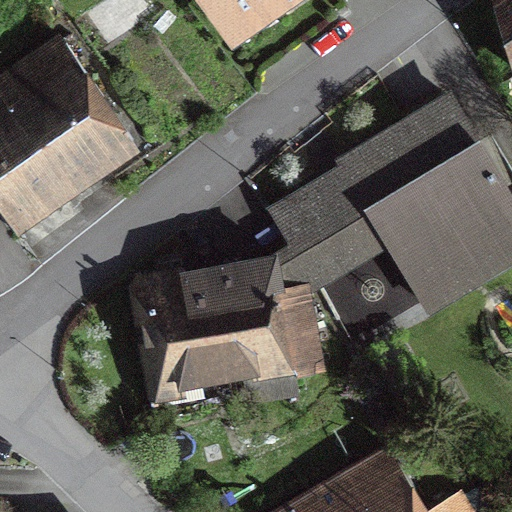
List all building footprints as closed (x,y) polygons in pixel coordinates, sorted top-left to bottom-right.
[(292,0),(186,0),(220,49),(292,0)] [(511,0),(501,0),(496,3),(511,53),(511,0)] [(122,159),(50,58),(0,93),(0,226),(9,239),(122,159)] [(511,259),(511,220),(453,110),(328,189),(412,330),(511,259)] [(264,299),(258,264),(137,285),(156,396),(317,368),(304,292),(264,299)] [(409,511),(379,459),(283,511),(409,511)]
